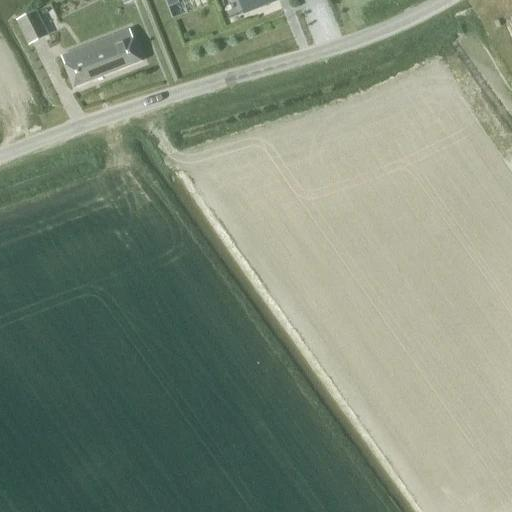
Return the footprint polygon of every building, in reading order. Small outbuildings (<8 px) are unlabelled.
[(66,14),(98,0),(61,0),(60,0),(66,14)] [(177,0),(164,0),(168,9),(179,4),(177,0)] [(239,0),(244,13),(277,0),(239,0)] [(54,7),(42,10),(47,27),(59,24),(54,7)] [(50,35),(38,11),(17,21),(29,46),(50,35)] [(74,87),(142,62),(131,33),(63,58),(74,87)]
